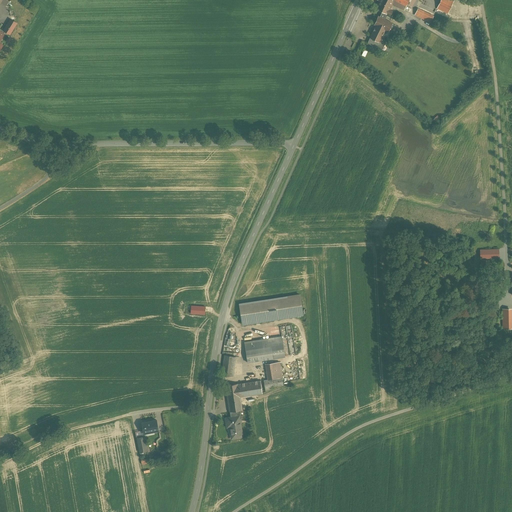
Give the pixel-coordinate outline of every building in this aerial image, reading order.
[(378,0),(378,1),(377,4),(378,4),(376,8),(383,11),(387,13),(390,15),(391,11),(389,10),(392,4),(404,10),(408,0),(378,0)] [(453,1),(450,0),(440,0),(437,8),(448,13),(453,1)] [(433,18),(417,10),(414,15),(430,22),(433,18)] [(383,11),(380,17),(379,17),(376,22),(378,23),(377,26),(376,25),(373,31),(370,37),(372,38),(379,42),(379,41),(385,30),(388,31),(391,23),(384,20),(387,13),(383,11)] [(17,23),(11,19),(4,30),(10,34),(17,23)] [(380,42),(379,41),(379,42),(372,38),(371,40),(370,39),(368,43),(382,50),(385,43),(380,40),(380,42)] [(498,249),(480,250),(480,259),(499,258),(498,249)] [(300,295),(239,304),(243,325),(303,315),(300,295)] [(282,337),(244,342),(247,363),(285,357),(282,337)] [(235,357),(224,355),(221,376),(233,376),(235,357)] [(279,362),(274,363),(276,379),(282,378),(279,362)] [(274,363),(265,364),(268,380),(276,379),(274,363)] [(268,380),(263,380),(265,388),(277,386),(276,379),(268,380)] [(260,380),(238,384),(240,397),(262,394),(260,380)] [(238,384),(226,386),(230,412),(236,411),(240,410),(242,410),(240,397),(238,384)] [(236,411),(230,412),(231,418),(226,418),(227,427),(230,426),(232,438),(242,437),(239,419),(239,418),(237,418),(236,411)] [(156,420),(142,423),(144,433),(158,430),(156,420)] [(145,436),(136,438),(138,447),(147,446),(145,436)]
